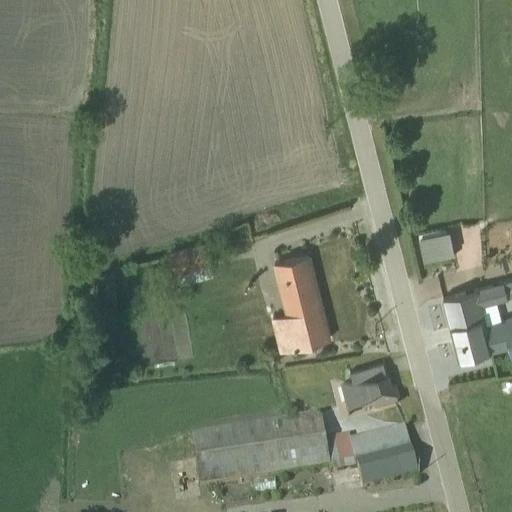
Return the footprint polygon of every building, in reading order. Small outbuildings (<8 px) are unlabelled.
[(446,225),(416,232),(422,258),(452,251),(446,225)] [(168,250),(178,283),(212,273),(203,241),(168,250)] [(272,262),(284,311),(272,314),(281,348),(329,335),(309,252),(272,262)] [(115,273),(98,273),(98,305),(115,305),(115,273)] [(511,312),(485,319),(481,302),(511,294),(511,275),(440,293),(456,357),(489,349),(488,346),(509,341),(511,354),(511,312)] [(397,410),(383,358),(345,369),(348,379),(329,384),(340,426),(397,410)] [(355,478),(360,495),(415,480),(403,434),(350,448),(349,442),(322,446),(318,424),(195,443),(203,494),(326,475),(327,482),(355,478)]
